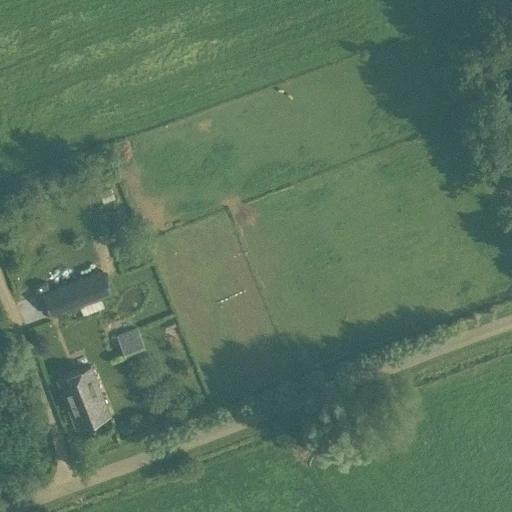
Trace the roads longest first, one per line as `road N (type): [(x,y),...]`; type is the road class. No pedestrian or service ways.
road 1 (unclassified): [(0,509),(511,323)]
road 2 (unknown): [(73,483),(0,286)]
